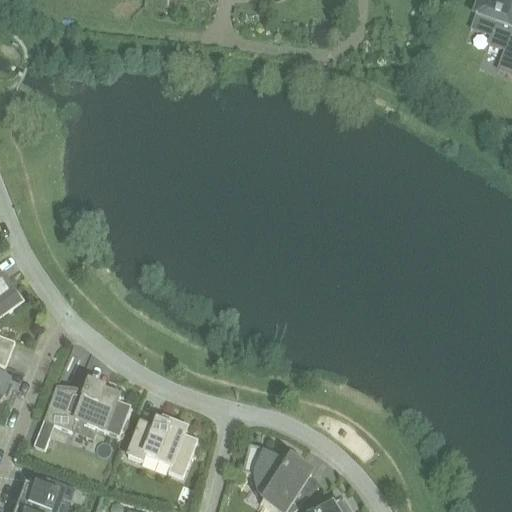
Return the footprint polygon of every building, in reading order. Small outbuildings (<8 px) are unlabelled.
[(480,19),(479,21),(496,27),(488,48),(505,54),(498,73),(511,78),(511,30),(511,31),(511,26),(511,0),(486,0),(486,2),(481,1),(475,18),(480,19)] [(0,322),(24,306),(14,292),(11,294),(4,285),(0,287),(0,322)] [(0,369),(5,371),(15,346),(0,340),(0,369)] [(0,403),(1,404),(4,398),(7,399),(10,390),(7,389),(9,385),(0,381),(0,403)] [(57,393),(56,393),(43,426),(72,436),(76,425),(105,437),(106,435),(118,440),(129,412),(117,408),(117,406),(115,405),(117,402),(120,403),(121,402),(89,389),(83,404),(57,394),(57,393)] [(161,429),(156,428),(151,441),(138,436),(128,461),(143,466),(145,461),(170,471),(168,476),(183,482),(198,444),(185,439),(187,434),(163,424),(161,429)] [(45,456),(50,444),(38,439),(33,452),(45,456)] [(268,455),(249,450),(243,478),(255,481),(255,487),(256,492),(258,498),(262,502),(266,506),(263,510),(266,511),(297,511),(303,507),(302,506),(296,503),(311,479),(291,466),(289,469),(267,460),(268,455)] [(25,489),(24,492),(23,491),(13,508),(12,510),(16,511),(68,511),(75,494),(48,484),(42,495),(25,489)] [(348,511),(344,504),(338,508),(332,501),(320,511),(348,511)]
